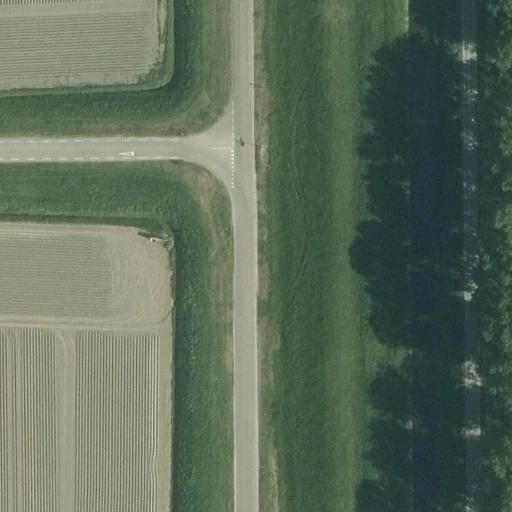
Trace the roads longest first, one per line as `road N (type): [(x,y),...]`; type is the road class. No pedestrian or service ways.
road 1 (unclassified): [(475,511),(471,0)]
road 2 (tertiary): [(245,511),(240,149)]
road 3 (unclassified): [(240,149),(0,152)]
road 4 (tertiary): [(240,149),(238,0)]
